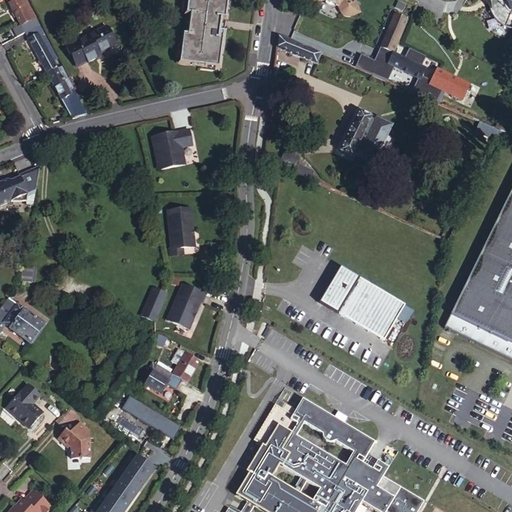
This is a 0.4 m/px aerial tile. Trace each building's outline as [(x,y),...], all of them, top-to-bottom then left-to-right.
[(7,0),(20,24),(21,25),(35,17),(26,0),(7,0)] [(221,31),(217,30),(213,29),(215,16),(219,17),(223,18),(225,0),(184,0),(183,12),(188,13),(185,33),(181,32),(177,61),(216,67),(221,31)] [(315,0),(324,0),(338,6),(340,10),(341,12),(342,13),(344,14),(345,15),(348,15),(350,15),(351,15),(357,3),(355,0),(309,0),(315,2),(315,0)] [(511,0),(491,0),(488,2),(488,3),(489,7),(490,10),(492,14),(494,17),(495,19),(498,22),(503,26),(505,27),(511,10),(511,0)] [(352,15),(360,11),(357,3),(352,15)] [(379,50),(392,56),(392,54),(407,19),(395,14),(379,50)] [(16,36),(24,32),(37,24),(39,24),(35,17),(21,25),(20,24),(11,29),(16,36)] [(24,32),(47,73),(56,69),(52,60),(56,58),(37,24),(24,32)] [(82,49),(89,63),(92,61),(90,56),(97,52),(99,56),(117,47),(109,32),(101,36),(99,33),(68,49),(70,55),(82,49)] [(278,36),(276,47),(317,64),(322,53),(291,40),(290,40),(278,36)] [(70,55),(77,68),(89,63),(82,49),(70,55)] [(90,56),(92,61),(99,57),(99,56),(97,52),(90,56)] [(392,54),(392,56),(387,65),(400,71),(406,60),(392,54)] [(406,60),(400,71),(401,72),(414,78),(420,81),(421,80),(426,70),(421,68),(406,60)] [(425,60),(421,68),(426,70),(434,73),(436,69),(438,66),(425,60)] [(47,73),(71,118),(86,114),(62,66),(56,69),(47,73)] [(462,101),(466,95),(470,85),(436,69),(434,73),(429,84),(428,85),(462,101)] [(426,70),(421,80),(429,84),(434,73),(426,70)] [(414,78),(401,72),(399,76),(412,82),(414,78)] [(297,76),(296,83),(309,84),(308,89),(325,92),(326,80),(297,76)] [(425,89),(422,96),(467,115),(469,110),(464,108),(464,106),(425,89)] [(470,105),(473,98),(466,95),(462,101),(470,105)] [(500,118),(505,106),(486,97),(480,109),(490,114),(500,118)] [(371,118),(359,113),(339,153),(348,158),(355,146),(361,149),(365,148),(368,143),(371,145),(374,138),(377,137),(379,134),(378,131),(367,125),(371,118)] [(490,114),(487,123),(496,127),(499,119),(500,118),(490,114)] [(496,127),(504,131),(508,122),(499,119),(496,127)] [(498,138),(503,140),(507,132),(504,131),(496,127),(487,123),(480,121),(475,132),(497,141),(498,138)] [(191,130),(156,137),(159,155),(162,155),(164,170),(187,165),(184,148),(194,146),(191,130)] [(280,160),(277,168),(291,173),(294,165),(298,158),(284,152),(280,160)] [(262,154),(261,161),(269,164),(272,158),(262,154)] [(272,158),(269,164),(277,168),(280,160),(272,158)] [(294,165),(291,173),(308,181),(310,176),(312,173),(294,165)] [(0,182),(0,205),(27,197),(26,191),(39,187),(34,172),(0,182)] [(511,190),(445,326),(511,359),(511,190)] [(193,231),(192,209),(168,210),(170,249),(194,247),(193,236),(192,234),(191,231),(193,231)] [(32,267),(22,266),(20,281),(30,282),(32,267)] [(403,307),(341,270),(321,303),(384,340),(403,307)] [(200,302),(203,293),(179,285),(166,321),(188,329),(192,318),(191,316),(192,313),(193,314),(198,302),(200,302)] [(150,290),(140,318),(154,323),(164,295),(150,290)] [(41,323),(8,296),(0,305),(0,319),(3,322),(27,341),(41,323)] [(161,346),(165,337),(155,333),(150,342),(161,346)] [(172,374),(187,383),(198,364),(194,362),(196,358),(185,351),(179,350),(172,362),(177,365),(172,374)] [(156,365),(169,372),(170,368),(157,360),(154,364),(156,365)] [(140,382),(144,385),(154,368),(151,366),(150,365),(140,382)] [(159,394),(172,374),(169,372),(156,365),(154,368),(144,385),(159,394)] [(39,396),(27,384),(5,408),(27,428),(42,412),(32,403),(39,396)] [(285,418),(292,422),(287,430),(278,425),(265,447),(262,446),(247,472),(250,473),(237,495),(248,502),(254,506),(264,511),(355,511),(362,502),(378,511),(417,511),(424,500),(378,473),(374,470),(368,467),(358,461),(370,440),(366,437),(366,438),(357,433),(357,432),(349,428),(318,410),(318,409),(311,405),(310,405),(301,400),(302,399),(298,397),(285,418)] [(349,428),(318,409),(318,410),(349,428)] [(65,430),(57,439),(66,447),(67,446),(70,448),(70,451),(70,459),(90,458),(89,432),(78,423),(68,434),(65,430)] [(151,442),(159,446),(166,434),(157,430),(151,442)] [(121,511),(152,468),(136,456),(96,511),(121,511)] [(373,458),(370,463),(376,466),(374,470),(378,473),(383,465),(373,458)] [(13,506),(7,511),(45,511),(50,507),(32,491),(23,501),(20,499),(17,503),(18,504),(16,505),(13,506)] [(248,502),(241,511),(250,511),(254,506),(248,502)]
